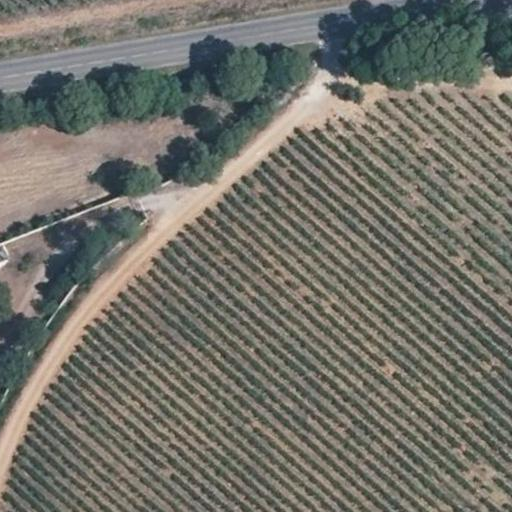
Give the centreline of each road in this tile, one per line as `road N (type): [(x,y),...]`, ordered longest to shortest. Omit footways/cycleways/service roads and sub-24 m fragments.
road 1 (track): [(335,21),(330,65),(98,294),(43,369),(0,452)]
road 2 (tertiary): [(0,78),(459,0)]
